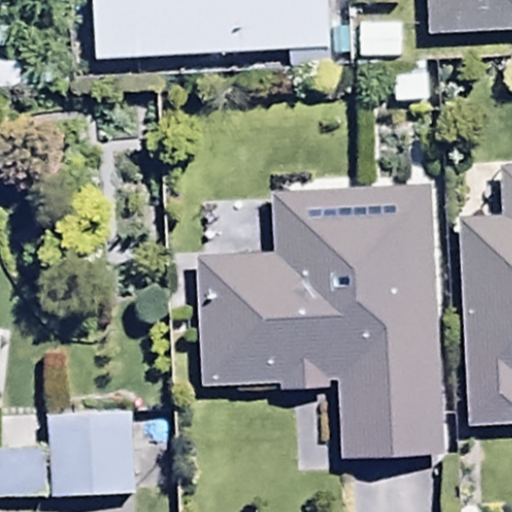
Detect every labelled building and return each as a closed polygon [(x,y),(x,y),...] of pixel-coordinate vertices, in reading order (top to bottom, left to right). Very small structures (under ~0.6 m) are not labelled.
[(87,0),(90,62),(327,54),(325,0),(87,0)] [(511,0),(420,0),(422,40),(511,36),(511,0)] [(499,220),(454,222),(462,428),(511,426),(511,169),(497,170),(499,220)] [(438,462),(426,190),(263,198),(266,259),(193,263),(199,390),(272,387),(272,395),(333,392),(337,467),(438,462)] [(45,451),(45,500),(127,500),(127,416),(45,417),(45,451)] [(0,500),(45,500),(45,451),(0,450),(0,500)]
